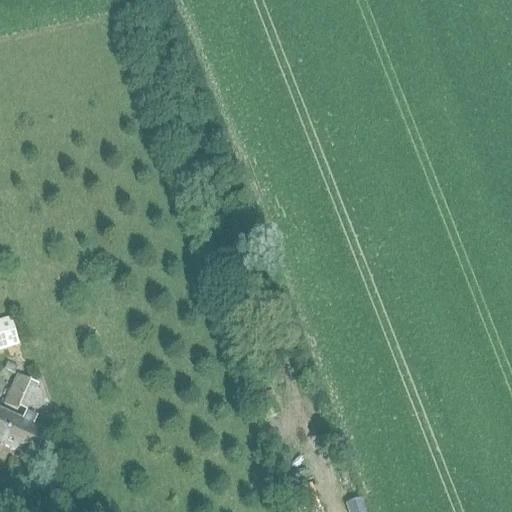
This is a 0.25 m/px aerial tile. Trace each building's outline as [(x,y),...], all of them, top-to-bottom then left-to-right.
[(0,323),(0,352),(17,348),(9,321),(0,323)] [(7,364),(4,371),(16,376),(19,368),(7,364)] [(16,411),(30,383),(18,377),(4,405),(16,411)] [(0,412),(0,445),(33,460),(46,432),(32,426),(36,417),(26,412),(22,422),(0,412)] [(307,511),(318,508),(309,485),(286,493),(292,511),(307,511)]
